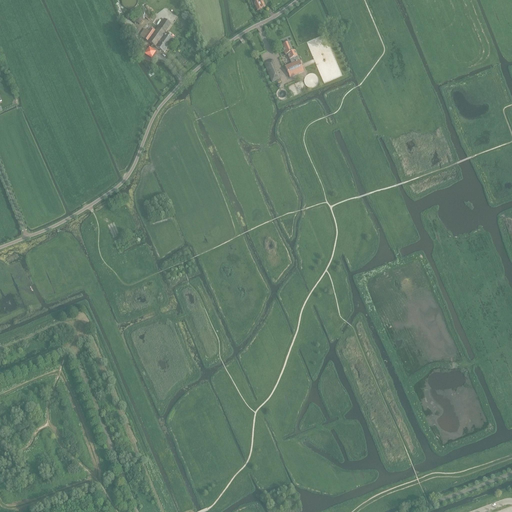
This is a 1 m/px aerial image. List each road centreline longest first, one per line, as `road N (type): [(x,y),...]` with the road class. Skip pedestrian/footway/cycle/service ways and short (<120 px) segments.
road 1 (unclassified): [(0,248),(56,225),(121,183),(168,97),(231,41),(299,0)]
road 2 (unknown): [(163,511),(82,322),(0,351)]
